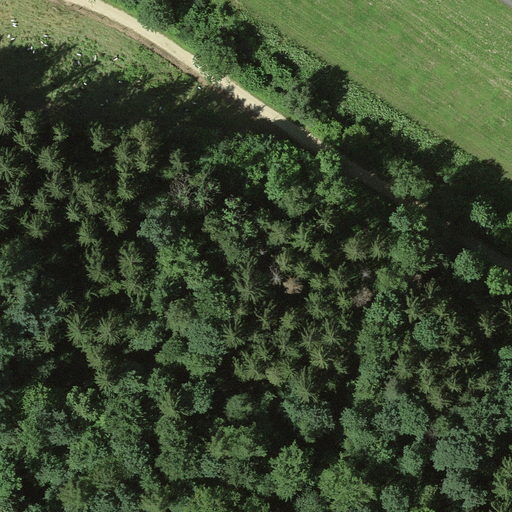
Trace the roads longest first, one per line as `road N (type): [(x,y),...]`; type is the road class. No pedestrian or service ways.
road 1 (track): [(0,124),(328,155),(511,271)]
road 2 (track): [(328,155),(145,32),(75,0)]
